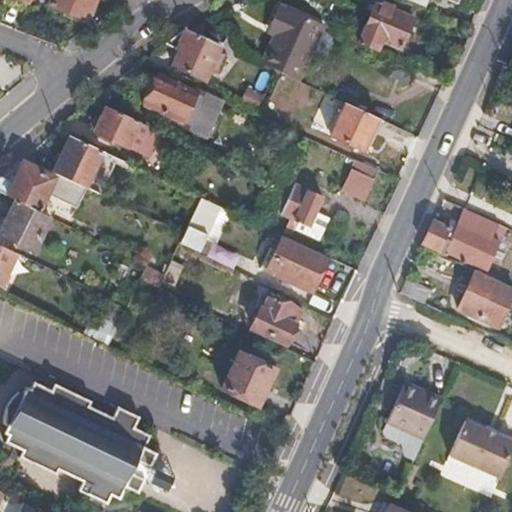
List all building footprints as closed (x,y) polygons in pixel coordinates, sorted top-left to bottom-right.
[(90,12),(94,0),(47,0),(46,3),(75,14),(78,8),(90,12)] [(401,49),(412,21),(393,14),(393,9),(376,4),(363,34),(353,29),(348,40),(375,52),(380,40),(401,49)] [(277,7),(268,26),(264,36),(272,40),(261,66),(296,83),(321,26),(277,7)] [(204,83),(219,48),(185,31),(165,46),(179,53),(172,68),(204,83)] [(397,76),(402,63),(375,52),(370,66),(397,76)] [(192,136),(210,96),(197,90),(196,93),(158,76),(145,108),(181,124),(178,129),(192,136)] [(205,142),(223,101),(210,96),(192,136),(205,142)] [(367,156),(381,123),(344,106),(330,139),(367,156)] [(148,159),(160,133),(105,107),(93,134),(148,159)] [(83,188),(96,160),(120,171),(123,163),(68,137),(52,173),(55,174),(83,188)] [(285,191),(301,155),(285,148),(270,184),(285,191)] [(366,198),(376,173),(355,162),(343,192),(354,197),(357,194),(366,198)] [(70,218),(83,188),(55,174),(53,179),(22,165),(16,179),(4,174),(0,177),(0,195),(14,202),(48,218),(52,220),(55,211),(70,218)] [(275,212),(285,191),(270,184),(261,205),(275,212)] [(329,218),(316,213),(322,197),(293,184),(279,214),(290,219),(284,232),(292,236),(294,231),(320,241),(329,218)] [(197,255),(219,210),(199,201),(177,246),(197,255)] [(0,236),(33,252),(48,218),(14,202),(0,232),(0,236)] [(499,242),(492,239),(500,223),(464,206),(454,229),(433,220),(422,245),(444,255),(487,270),(499,242)] [(310,294),(326,258),(282,237),(266,273),(310,294)] [(0,285),(13,257),(0,250),(0,285)] [(156,288),(161,278),(142,269),(137,280),(156,288)] [(497,328),(511,294),(511,288),(476,272),(459,310),(497,328)] [(425,304),(432,288),(418,282),(417,284),(407,280),(401,292),(422,304),(425,304)] [(287,343),(295,325),(288,322),(293,308),(265,295),(250,329),(284,345),(287,343)] [(83,334),(106,343),(113,325),(90,316),(83,334)] [(137,361),(142,349),(121,339),(116,351),(137,361)] [(256,408),(273,371),(236,354),(219,390),(256,408)] [(25,378),(0,439),(0,449),(78,482),(74,492),(111,507),(119,488),(133,494),(156,439),(132,429),(137,417),(113,407),(110,413),(25,378)] [(440,402),(403,387),(402,391),(384,430),(386,440),(401,446),(405,460),(412,463),(440,402)] [(499,478),(511,447),(511,436),(499,431),(497,435),(464,421),(449,456),(499,478)] [(175,479),(157,471),(151,484),(169,492),(175,479)] [(44,511),(24,502),(19,511),(44,511)]
